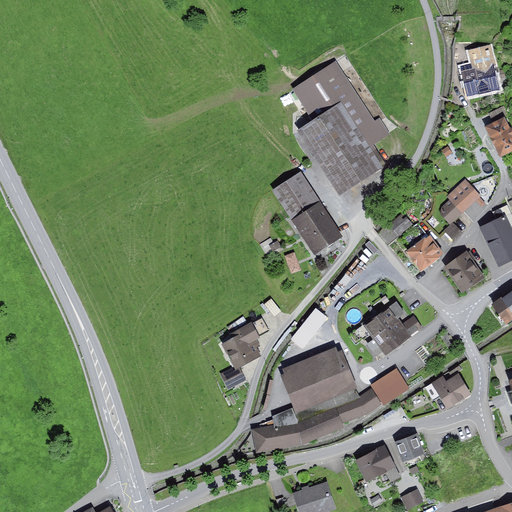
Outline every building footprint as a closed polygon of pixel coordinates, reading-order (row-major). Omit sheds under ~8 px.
[(470,65),(460,68),(467,98),(498,91),(492,66),(496,65),(491,47),(467,53),(470,65)] [(314,124),(299,134),(340,197),(383,170),(369,149),(391,135),(380,119),(374,122),(336,64),(293,92),(314,124)] [(504,107),(489,116),(494,124),(509,114),(504,107)] [(511,134),(504,120),(485,130),(500,159),(511,153),(511,134)] [(448,147),(442,152),(446,158),(453,154),(448,147)] [(292,223),(320,205),(301,175),(272,194),(292,223)] [(465,180),(447,198),(450,202),(463,215),(476,202),(480,199),(481,197),(465,180)] [(480,199),(476,202),(482,208),(486,204),(480,199)] [(442,208),(440,216),(450,226),(463,215),(450,202),(442,208)] [(320,205),(292,223),(313,257),(342,239),(320,205)] [(493,213),(498,223),(506,219),(511,232),(511,216),(507,207),(493,213)] [(403,215),(389,227),(398,237),(412,225),(403,215)] [(498,223),(480,230),(499,270),(511,263),(511,232),(506,219),(498,223)] [(454,225),(445,233),(455,243),(464,235),(454,225)] [(416,250),(408,256),(422,275),(441,261),(439,259),(444,256),(430,237),(423,242),(418,235),(409,242),(416,250)] [(278,242),(270,247),(274,253),(282,248),(278,242)] [(468,254),(445,269),(462,295),(485,280),(468,254)] [(511,292),(491,308),(506,328),(511,323),(511,292)] [(271,300),(264,306),(275,319),(282,313),(271,300)] [(397,305),(389,311),(397,322),(405,316),(397,305)] [(389,311),(352,339),(358,346),(369,337),(372,342),(382,354),(385,358),(423,329),(413,317),(401,326),(397,322),(389,311)] [(263,319),(252,325),(259,337),(269,332),(263,319)] [(233,341),(223,347),(235,368),(236,371),(241,369),(261,358),(256,350),(261,347),(258,341),(260,340),(259,337),(252,325),(230,336),(233,341)] [(382,354),(372,342),(366,346),(376,359),(382,354)] [(340,350),(277,374),(293,410),(295,417),(333,402),(356,392),(340,350)] [(459,367),(449,374),(452,378),(462,371),(459,367)] [(236,371),(235,368),(220,375),(228,391),(247,381),(241,369),(236,371)] [(397,371),(372,388),(384,406),(409,389),(397,371)] [(443,378),(431,385),(439,399),(447,411),(471,396),(458,376),(446,384),(443,378)] [(433,403),(439,399),(431,385),(425,389),(433,403)] [(356,392),(333,402),(342,425),(367,416),(381,406),(372,391),(360,399),(356,392)] [(333,402),(295,417),(298,425),(302,447),(344,429),(342,425),(333,402)] [(272,419),(275,427),(298,425),(295,417),(293,410),(272,419)] [(275,427),(251,431),(256,455),(302,447),(298,425),(275,427)] [(417,437),(396,445),(403,465),(405,464),(407,468),(423,462),(421,458),(425,457),(417,437)] [(378,454),(357,465),(367,484),(386,475),(391,484),(401,479),(385,446),(376,451),(378,454)] [(417,467),(409,471),(412,476),(419,472),(417,467)] [(302,493),(293,496),(298,511),(333,511),(336,511),(327,484),(309,490),(308,487),(301,489),(302,493)] [(418,492),(402,498),(407,510),(423,504),(418,492)] [(379,496),(371,501),(375,507),(383,502),(379,496)] [(283,499),(276,501),(279,511),(286,510),(283,499)] [(115,511),(110,503),(96,511),(93,505),(80,511),(115,511)]
